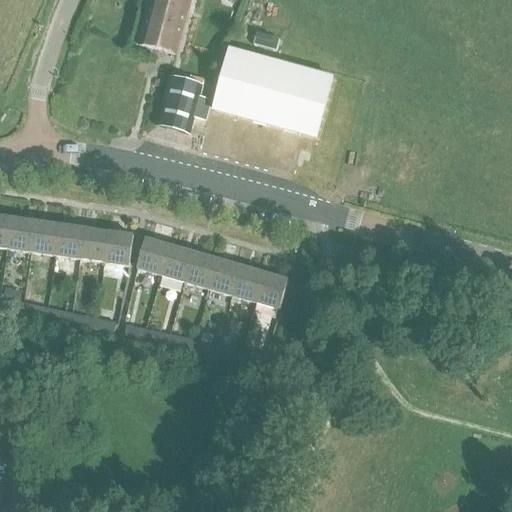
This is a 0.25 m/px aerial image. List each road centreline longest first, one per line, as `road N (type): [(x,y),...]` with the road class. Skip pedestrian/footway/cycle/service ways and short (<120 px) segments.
road 1 (secondary): [(511,268),(152,170),(33,154)]
road 2 (unclassified): [(33,154),(39,86),(69,0)]
